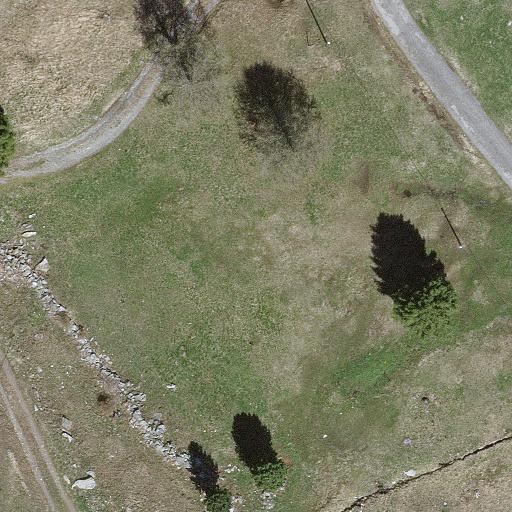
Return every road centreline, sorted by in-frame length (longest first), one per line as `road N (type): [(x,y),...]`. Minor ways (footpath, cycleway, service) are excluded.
road 1 (track): [(203,0),(185,38),(111,127),(0,180)]
road 2 (track): [(365,0),(396,53),(511,183)]
road 3 (track): [(0,366),(66,511)]
